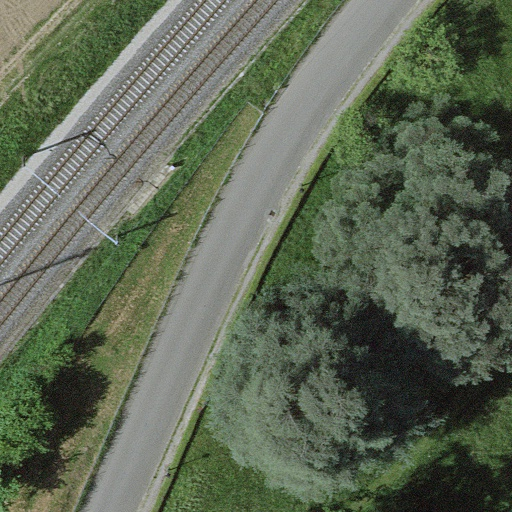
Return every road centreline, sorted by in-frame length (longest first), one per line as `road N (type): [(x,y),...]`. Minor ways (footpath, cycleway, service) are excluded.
road 1 (unclassified): [(382,0),(259,202),(115,511)]
road 2 (track): [(0,100),(96,0)]
